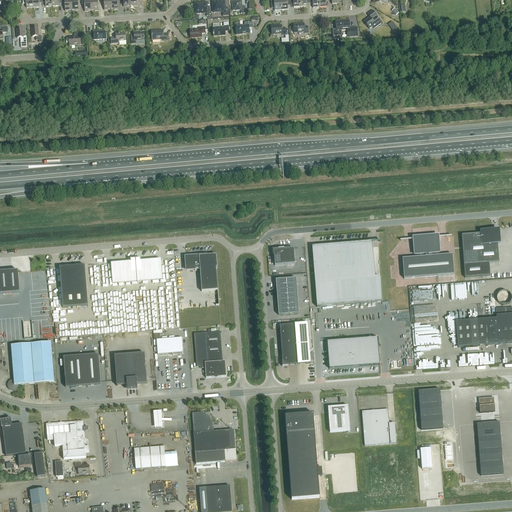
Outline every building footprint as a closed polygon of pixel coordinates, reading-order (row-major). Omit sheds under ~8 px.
[(33,8),(32,0),(22,0),(23,2),(26,2),(27,9),(33,8)] [(39,1),(42,1),(41,0),(32,0),(33,8),(39,8),(39,1)] [(70,0),(72,11),(78,11),(77,0),(70,0)] [(103,0),(104,11),(111,10),(110,0),(103,0)] [(280,0),(277,0),(274,0),(273,0),(270,0),(271,4),(274,4),(274,12),(281,11),(280,0)] [(287,1),(290,0),(289,0),(280,0),(281,11),(288,11),(287,1)] [(289,0),(290,0),(293,0),(293,8),(300,8),(299,0),(289,0)] [(318,0),(311,0),(313,9),(319,8),(318,0)] [(318,0),(319,8),(326,8),(325,0),(318,0)] [(236,1),(232,2),(232,6),(233,12),(241,11),(241,15),(246,14),(246,16),(249,16),(248,10),(245,10),(245,7),(242,8),(241,2),(236,2),(236,1)] [(224,2),(212,3),(213,13),(222,13),(223,17),(229,17),(228,9),(225,9),(224,2)] [(206,3),(194,4),(194,12),(195,14),(197,14),(206,14),(206,17),(210,17),(209,12),(206,12),(206,3)] [(374,29),(381,24),(377,18),(378,18),(373,11),(368,15),(370,18),(364,22),(370,30),(373,28),(374,29)] [(336,31),(333,31),(333,36),(341,36),(341,31),(347,31),(347,38),(358,37),(357,28),(350,28),(349,21),(335,22),(336,31)] [(225,32),(229,32),(228,23),(223,23),(224,27),(219,28),(219,24),(213,24),(213,28),(213,37),(226,36),(225,32)] [(239,24),(234,24),(235,27),(236,36),(243,35),(243,34),(249,34),(249,28),(253,28),(253,23),(249,23),(245,23),(245,26),(239,26),(239,24)] [(304,34),(308,33),(308,27),(304,28),(304,25),(293,26),(294,34),(304,33),(304,34)] [(282,36),(286,35),(285,29),(282,29),(282,26),(271,27),(272,35),(282,35),(282,36)] [(3,33),(8,33),(8,27),(0,28),(0,30),(0,37),(3,37),(3,33)] [(201,34),(205,34),(205,27),(198,28),(199,30),(189,31),(190,39),(202,38),(201,34)] [(39,43),(42,43),(42,37),(39,37),(38,28),(32,29),(32,37),(35,37),(36,41),(39,41),(39,43)] [(23,30),(17,30),(17,38),(21,38),(21,48),(27,48),(27,37),(23,37),(23,30)] [(94,40),(106,39),(105,31),(93,32),(94,40)] [(163,41),(168,41),(168,35),(163,35),(163,31),(151,32),(152,41),(163,40),(163,41)] [(136,41),(145,41),(144,33),(139,33),(139,32),(134,33),(134,35),(131,35),(131,44),(136,44),(136,41)] [(80,40),(85,40),(84,33),(76,34),(76,37),(69,38),(70,46),(80,45),(80,40)] [(126,45),(126,41),(126,33),(116,34),(116,38),(111,38),(111,44),(119,44),(120,45),(126,45)] [(500,244),(498,243),(497,235),(494,233),(482,234),(480,232),(480,234),(462,235),(464,266),(465,278),(490,276),(489,264),(499,263),(498,247),(498,244),(500,244)] [(451,236),(401,240),(401,241),(414,240),(415,255),(417,255),(417,258),(402,259),(404,279),(454,275),(452,255),(437,256),(437,254),(440,253),(438,238),(451,237),(451,236)] [(375,278),(372,242),(312,247),(317,308),(382,302),(380,277),(375,278)] [(294,249),(274,251),(275,266),(295,264),(294,249)] [(216,255),(186,258),(187,270),(200,269),(202,292),(218,291),(216,268),(217,268),(216,255)] [(130,262),(111,264),(113,284),(162,280),(161,260),(139,261),(139,259),(129,260),(130,262)] [(85,266),(84,266),(78,266),(77,266),(74,267),(71,267),(68,267),(67,267),(61,268),(60,268),(63,308),(88,306),(85,266)] [(18,271),(0,272),(0,294),(20,293),(18,271)] [(299,314),(296,279),(276,280),(279,316),(299,314)] [(510,293),(508,292),(505,291),(503,291),(501,292),(499,294),(498,296),(497,298),(497,300),(498,302),(500,304),(501,305),(504,306),(506,306),(508,305),(510,304),(511,302),(511,300),(511,298),(511,295),(510,293)] [(497,319),(456,322),(458,348),(511,343),(511,308),(505,309),(505,308),(496,309),(497,319)] [(308,324),(280,326),(282,361),(282,367),(289,366),(290,366),(311,364),(308,324)] [(220,332),(194,334),(197,367),(200,367),(200,369),(205,368),(206,378),(226,377),(225,362),(223,362),(220,332)] [(158,356),(183,353),(182,338),(157,340),(158,356)] [(377,338),(327,342),(328,360),(329,360),(329,369),(359,367),(380,366),(377,338)] [(8,385),(8,386),(8,387),(10,390),(11,390),(12,391),(14,391),(15,390),(16,390),(17,389),(18,388),(18,387),(18,385),(54,382),(51,343),(11,346),(14,380),(13,381),(11,381),(10,381),(9,382),(9,383),(8,385)] [(145,354),(115,356),(117,386),(128,386),(128,388),(136,388),(136,385),(147,384),(145,354)] [(66,388),(101,385),(98,355),(64,358),(66,388)] [(443,429),(439,390),(418,392),(421,431),(443,429)] [(494,398),(479,399),(480,414),(495,413),(494,398)] [(350,431),(348,406),(328,408),(330,433),(350,431)] [(395,424),(389,424),(388,410),(362,412),(365,446),(396,444),(395,424)] [(162,427),(161,411),(153,411),(154,428),(162,427)] [(202,413),(192,413),(196,465),(225,462),(225,463),(237,462),(236,450),(234,430),(214,432),(213,422),(202,413)] [(319,498),(319,492),(313,414),(285,417),(291,492),(292,500),(319,498)] [(6,420),(0,420),(1,428),(2,428),(6,457),(18,455),(19,467),(32,466),(31,455),(26,456),(26,454),(22,424),(12,425),(11,421),(10,418),(6,420)] [(83,422),(46,425),(48,442),(54,441),(55,447),(63,446),(64,460),(86,458),(86,453),(85,438),(84,433),(84,428),(83,422)] [(164,447),(134,450),(136,470),(166,467),(164,447)] [(430,449),(420,449),(422,469),(432,469),(430,449)] [(37,477),(46,476),(43,453),(34,454),(37,477)] [(81,463),(75,464),(75,467),(78,467),(78,475),(90,474),(89,466),(82,466),(81,463)] [(200,489),(201,511),(231,511),(230,486),(200,489)] [(47,511),(45,489),(30,491),(32,511),(47,511)]
